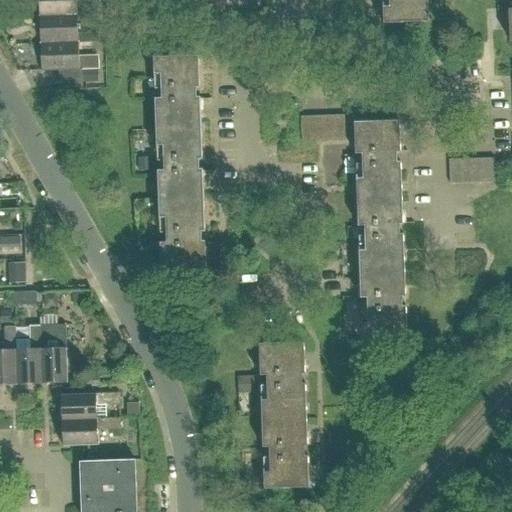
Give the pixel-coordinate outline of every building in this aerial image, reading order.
[(39,0),(40,18),(78,17),(77,0),(39,0)] [(224,0),(187,0),(188,14),(225,12),(224,0)] [(428,0),(382,0),(384,25),(429,24),(428,0)] [(84,17),(98,17),(97,7),(84,7),(84,17)] [(41,45),(79,44),(78,17),(40,18),(41,45)] [(85,44),(99,44),(98,34),(84,34),(85,44)] [(79,44),(41,45),(42,72),(80,71),(79,44)] [(156,131),(201,130),(201,107),(200,100),(199,57),(154,59),(155,104),(156,131)] [(86,71),(99,71),(99,61),(85,61),(86,71)] [(334,117),(335,140),(347,140),(346,116),(334,117)] [(317,141),(324,141),(323,117),(311,118),(312,141),(317,141)] [(324,141),(335,140),(334,117),(323,117),(324,141)] [(301,142),(312,141),(311,118),(301,118),(300,118),(301,142)] [(357,197),(402,195),(401,191),(401,182),(401,171),(399,122),(354,124),(355,144),(355,155),(356,173),(357,197)] [(159,203),(204,202),(203,179),(203,172),(201,130),(156,131),(158,174),(159,202),(159,203)] [(472,184),(483,183),(482,159),(471,160),(472,184)] [(482,159),(483,183),(494,183),(493,159),(482,159)] [(449,185),(461,184),(460,160),(448,160),(449,185)] [(461,184),(472,184),(471,160),(460,160),(461,184)] [(359,268),(404,267),(402,202),(402,195),(357,197),(358,227),(359,268)] [(204,202),(159,203),(160,249),(161,276),(207,275),(206,251),(206,247),(206,244),(204,202)] [(10,264),(10,283),(25,283),(25,264),(10,264)] [(404,267),(359,268),(362,339),(362,341),(407,339),(404,267)] [(36,293),(27,293),(28,305),(37,304),(36,293)] [(41,350),(42,384),(68,383),(67,368),(75,367),(78,364),(78,356),(75,353),(67,353),(66,325),(40,326),(41,350)] [(16,351),(17,385),(42,384),(41,350),(40,326),(30,327),(31,350),(17,351),(16,351)] [(17,351),(16,340),(16,327),(5,328),(6,351),(0,351),(0,385),(17,385),(16,351),(17,351)] [(262,418),(307,416),(305,373),(304,353),(304,344),(259,346),(262,418)] [(97,421),(97,419),(97,406),(120,405),(119,394),(62,396),(62,422),(97,421)] [(307,416),(262,418),(263,444),(265,491),(310,489),(307,428),(307,416)] [(97,421),(62,422),(63,447),(98,446),(97,431),(120,430),(120,419),(97,419),(97,421)] [(137,511),(136,461),(81,463),(82,505),(82,511),(137,511)]
